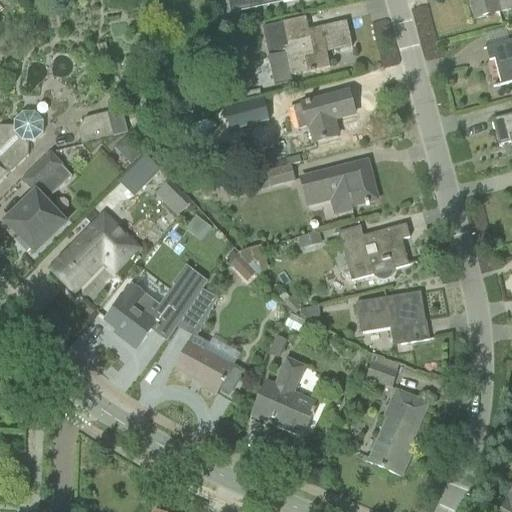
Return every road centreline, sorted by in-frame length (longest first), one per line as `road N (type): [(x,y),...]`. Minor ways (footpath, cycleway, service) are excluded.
road 1 (residential): [(446,511),(474,439),(479,343),(394,0)]
road 2 (tertiary): [(301,511),(159,447),(78,394)]
road 3 (residential): [(59,511),(65,413),(78,394)]
